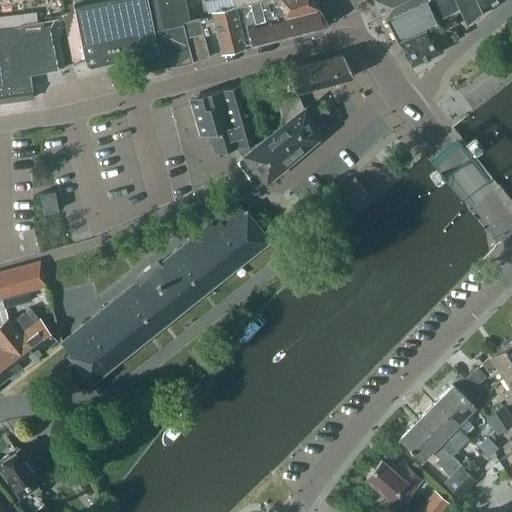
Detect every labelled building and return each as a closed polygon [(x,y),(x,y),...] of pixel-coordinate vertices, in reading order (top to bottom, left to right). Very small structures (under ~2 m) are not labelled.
[(98,0),(72,5),(73,10),(75,19),(85,62),(86,63),(88,65),(89,65),(90,66),(137,56),(137,58),(139,67),(140,68),(141,69),(143,70),(145,70),(171,64),(171,66),(192,61),(191,58),(188,45),(186,36),(185,35),(183,26),(182,22),(164,26),(153,29),(149,8),(147,0),(98,0)] [(184,0),(147,0),(149,8),(153,29),(164,26),(163,18),(187,13),(185,1),(184,0)] [(234,5),(248,1),(252,0),(203,0),(207,10),(234,5)] [(252,0),(248,1),(234,5),(245,47),(253,45),(328,26),(316,5),(283,14),(282,12),(263,16),(258,0),(252,0)] [(258,0),(263,16),(282,12),(283,14),(316,5),(313,0),(258,0)] [(374,0),(384,16),(419,0),(374,0)] [(435,19),(458,8),(454,0),(419,0),(384,16),(383,17),(394,38),(435,20),(435,19)] [(463,19),(465,23),(481,9),(476,0),(454,0),(463,19)] [(476,0),(481,9),(493,0),(476,0)] [(234,5),(207,10),(208,15),(212,14),(221,52),(245,47),(234,5)] [(187,13),(163,18),(164,26),(182,22),(183,26),(190,24),(187,13)] [(453,39),(463,34),(461,30),(467,27),(465,23),(463,19),(448,28),(451,35),(453,39)] [(21,24),(0,26),(0,101),(7,101),(9,101),(9,100),(32,97),(32,94),(29,67),(43,64),(44,71),(53,69),(44,25),(43,20),(21,24)] [(424,29),(397,41),(410,65),(441,50),(438,43),(451,35),(448,28),(440,32),(428,38),(424,29)] [(191,58),(192,61),(209,57),(202,32),(186,36),(188,45),(191,58)] [(288,68),(295,91),(353,75),(342,53),(336,55),(315,62),(288,68)] [(243,82),(197,95),(191,106),(197,126),(208,132),(214,152),(259,139),(243,82)] [(276,101),(283,124),(303,108),(298,95),(276,101)] [(256,187),(315,136),(303,108),(283,124),(264,140),(236,161),(256,187)] [(339,190),(354,206),(369,192),(354,176),(339,190)] [(39,193),(43,212),(58,210),(54,190),(39,193)] [(136,278),(138,280),(61,342),(70,354),(69,354),(89,380),(112,362),(153,330),(203,289),(204,290),(244,257),(267,239),(238,201),(159,264),(157,262),(136,278)] [(39,260),(27,263),(34,288),(46,285),(39,260)] [(28,290),(34,288),(27,263),(15,267),(22,292),(28,290)] [(15,267),(3,270),(10,295),(22,292),(15,267)] [(0,297),(1,298),(10,295),(3,270),(0,270),(0,297)] [(10,295),(1,298),(3,308),(31,300),(28,290),(22,292),(10,295)] [(10,321),(15,327),(36,354),(55,339),(34,312),(30,307),(10,321)] [(0,322),(0,345),(18,368),(36,354),(15,327),(10,321),(7,317),(0,322)] [(496,366),(503,377),(511,371),(511,340),(489,355),(481,362),(489,372),(496,366)] [(0,381),(18,368),(0,345),(0,381)] [(461,381),(468,390),(485,376),(477,367),(461,381)] [(511,371),(503,377),(510,387),(501,392),(507,403),(511,399),(511,371)] [(451,384),(433,402),(455,423),(473,405),(451,384)] [(433,402),(416,420),(438,441),(455,423),(433,402)] [(511,417),(503,404),(484,416),(496,434),(511,423),(511,417)] [(420,459),(429,449),(438,457),(434,461),(448,474),(443,480),(460,497),(477,479),(471,474),(460,463),(437,441),(438,441),(416,420),(398,438),(420,459)] [(478,444),(489,454),(496,447),(485,437),(478,444)] [(31,490),(43,481),(16,446),(0,458),(0,469),(19,494),(28,487),(31,490)] [(466,456),(460,463),(471,474),(477,467),(466,456)] [(404,497),(420,478),(405,465),(398,474),(381,459),(365,477),(389,498),(397,490),(404,497)] [(415,511),(416,511),(439,511),(448,502),(434,490),(415,511)]
